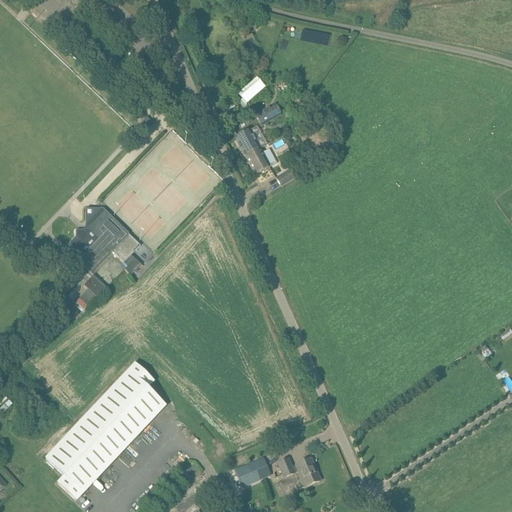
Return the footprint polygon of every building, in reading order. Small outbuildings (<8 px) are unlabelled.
[(257,79),(238,96),(242,100),(238,103),(244,109),(247,106),(246,106),(265,89),(257,79)] [(297,99),(289,105),(295,113),(303,106),(297,99)] [(281,116),(275,106),(255,117),(261,127),(281,116)] [(245,158),(259,151),(249,132),(235,139),(245,158)] [(333,142),(314,154),(317,157),(319,162),(338,150),(335,146),(333,142)] [(270,169),(259,151),(245,158),(256,177),(270,169)] [(300,167),(292,171),(291,170),(276,179),(281,188),(296,179),(295,177),(303,172),(300,167)] [(140,247),(128,236),(129,235),(124,230),(123,230),(105,212),(87,229),(88,230),(85,234),(82,231),(75,231),(75,238),(69,244),(71,246),(67,251),(73,258),(75,256),(78,260),(77,261),(90,274),(111,253),(123,265),(140,247)] [(141,266),(135,260),(125,271),(131,276),(141,266)] [(93,277),(84,287),(97,299),(106,289),(93,277)] [(511,333),(511,332),(495,347),(501,353),(511,342),(511,333)] [(56,483),(76,501),(165,407),(147,389),(153,382),(135,365),(46,460),(63,475),(56,483)] [(270,476),(262,460),(235,471),(243,488),(270,476)] [(288,461),(279,465),(278,465),(284,479),(299,473),(305,488),(320,482),(318,482),(312,469),(314,468),(310,460),(291,468),(288,461)]
